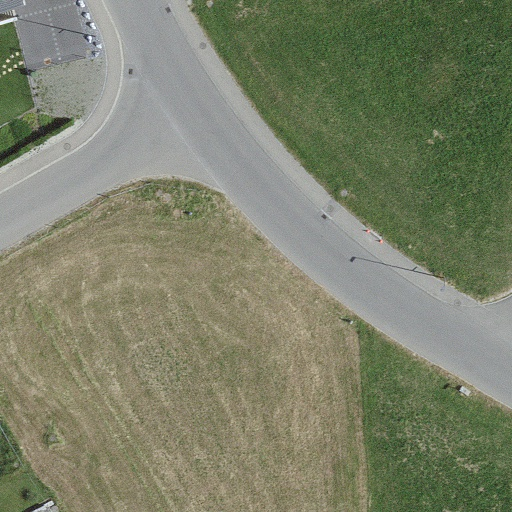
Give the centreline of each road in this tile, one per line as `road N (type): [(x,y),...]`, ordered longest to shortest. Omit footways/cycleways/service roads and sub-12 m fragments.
road 1 (residential): [(481,363),(295,225),(196,112)]
road 2 (residential): [(0,224),(196,112)]
road 3 (residential): [(196,112),(135,0)]
